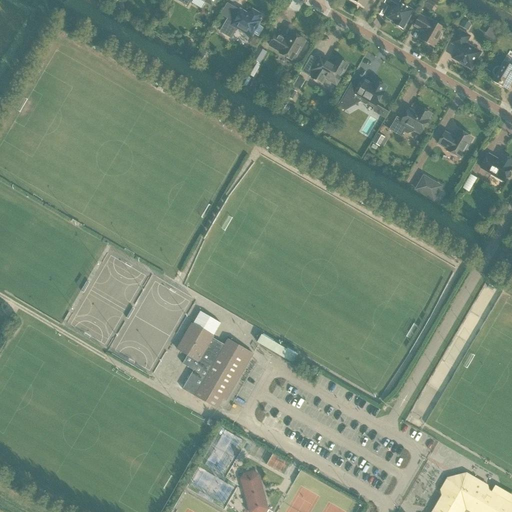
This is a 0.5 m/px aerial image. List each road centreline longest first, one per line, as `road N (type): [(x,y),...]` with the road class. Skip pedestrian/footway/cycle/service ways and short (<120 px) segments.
road 1 (unclassified): [(391,506),(423,452),(273,366),(245,420),(380,499)]
road 2 (residential): [(511,117),(310,0)]
